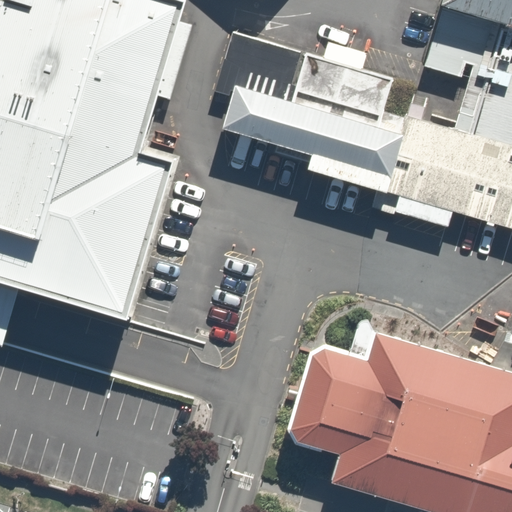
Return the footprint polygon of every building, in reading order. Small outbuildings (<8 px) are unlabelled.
[(184,4),(171,0),(0,0),(0,282),(19,289),(127,320),(172,167),(140,154),(184,4)] [(511,0),(442,0),(441,5),(423,66),(461,78),(466,64),(474,66),(454,131),(384,112),(394,78),(234,33),(216,92),(229,96),(231,90),(233,91),(223,129),(312,155),(307,170),(511,227),(511,67),(492,62),(501,28),(511,31),(511,0)] [(255,0),(265,8),(272,0),(255,0)] [(19,289),(0,282),(0,345),(2,346),(9,321),(19,289)] [(511,511),(511,351),(504,375),(358,335),(352,359),(317,349),(288,446),(333,459),(333,458),(343,461),(335,487),(417,511),(511,511)]
